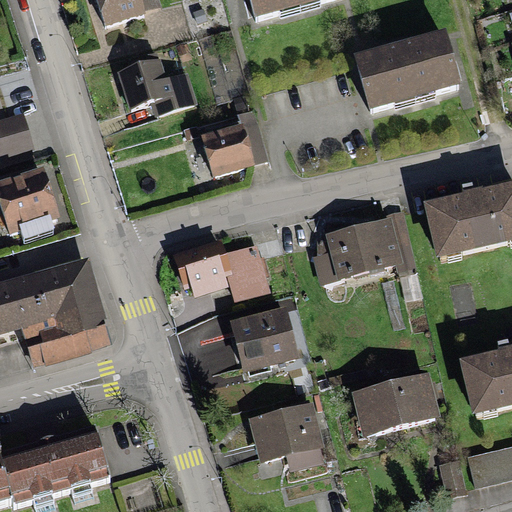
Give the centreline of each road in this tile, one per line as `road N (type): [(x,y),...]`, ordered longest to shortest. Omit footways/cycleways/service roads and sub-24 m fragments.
road 1 (residential): [(110,245),(511,150)]
road 2 (residential): [(110,245),(36,0)]
road 3 (residential): [(0,404),(157,366)]
road 4 (residential): [(204,511),(157,366)]
road 5 (residential): [(157,366),(110,245)]
